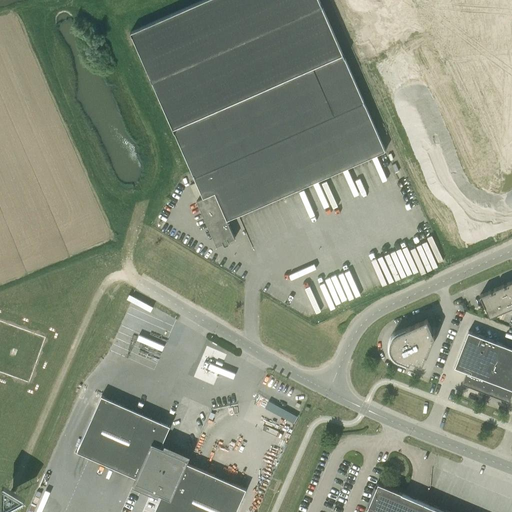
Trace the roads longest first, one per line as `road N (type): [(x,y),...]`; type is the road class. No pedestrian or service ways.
road 1 (track): [(14,486),(103,285),(129,272)]
road 2 (residential): [(327,391),(368,317),(511,251)]
road 3 (residential): [(327,391),(140,284)]
road 4 (unknown): [(255,351),(258,267),(378,221)]
road 5 (residential): [(511,469),(327,391)]
